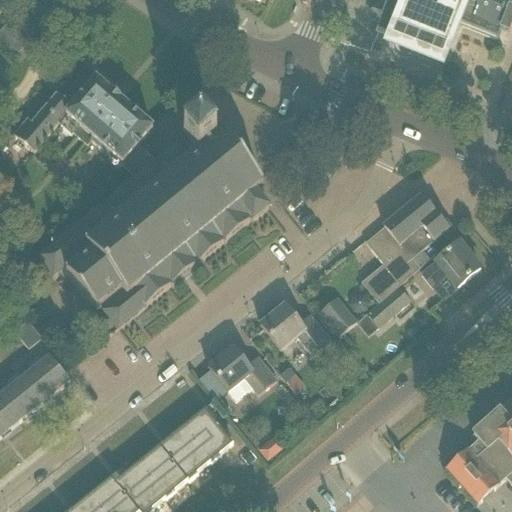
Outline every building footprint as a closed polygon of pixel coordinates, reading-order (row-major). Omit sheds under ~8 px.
[(234,0),(259,9),(262,0),(234,0)] [(443,64),(457,27),(497,43),(502,31),(510,34),(511,29),(511,0),(401,0),(399,5),(404,7),(390,43),(443,64)] [(28,122),(14,139),(33,155),(64,118),(78,130),(73,136),(87,148),(91,143),(111,160),(112,158),(123,167),(127,161),(138,148),(152,132),(120,105),(121,104),(112,96),(111,97),(95,83),(82,98),(72,110),(57,97),(33,126),(28,122)] [(41,267),(37,270),(44,279),(49,276),(57,286),(66,279),(95,314),(102,308),(106,312),(97,320),(101,325),(108,333),(113,328),(117,333),(118,332),(179,282),(181,285),(192,276),(190,274),(252,223),(253,224),(269,211),(255,195),(262,189),(221,139),(216,142),(201,123),(201,124),(186,136),(183,139),(186,143),(159,166),(138,148),(127,161),(146,177),(79,231),(78,229),(38,262),(41,267)] [(361,286),(379,308),(397,293),(419,274),(409,262),(432,243),(434,244),(447,233),(420,199),(419,200),(419,201),(385,229),(384,228),(383,229),(384,231),(365,246),(383,268),(361,286)] [(459,247),(421,278),(432,292),(447,280),(457,292),(480,273),(459,247)] [(397,293),(379,308),(366,318),(378,332),(408,306),(397,293)] [(319,317),(338,341),(356,327),(342,309),(330,308),(319,317)] [(260,329),(272,345),(280,354),(296,341),(310,358),(329,342),(310,319),(299,328),(284,309),(260,329)] [(28,325),(14,337),(27,353),(41,342),(28,325)] [(208,371),(210,374),(228,396),(236,406),(252,393),(258,400),(277,384),(258,361),(247,370),(232,351),(208,371)] [(69,386),(64,379),(46,356),(0,392),(0,441),(1,441),(0,438),(0,437),(7,432),(9,434),(22,424),(20,422),(28,415),(30,417),(43,407),(41,405),(49,399),(51,401),(64,390),(63,389),(68,386),(68,387),(69,386)] [(279,379),(285,387),(295,378),(289,371),(279,379)] [(228,396),(210,374),(199,383),(216,405),(228,396)] [(511,400),(470,438),(474,443),(465,451),(442,472),(445,476),(449,480),(476,509),(506,483),(511,489),(511,400)] [(152,511),(233,448),(206,414),(205,415),(209,420),(199,428),(195,423),(184,433),(188,438),(177,446),(173,441),(161,451),(165,456),(154,464),(150,459),(139,469),(143,474),(132,482),(128,477),(116,487),(117,488),(106,496),(102,491),(90,500),(95,506),(86,511),(81,511),(80,509),(76,511),(152,511)] [(275,444),(259,457),(268,467),(283,455),(275,444)] [(250,453),(242,459),(248,466),(256,460),(250,453)]
